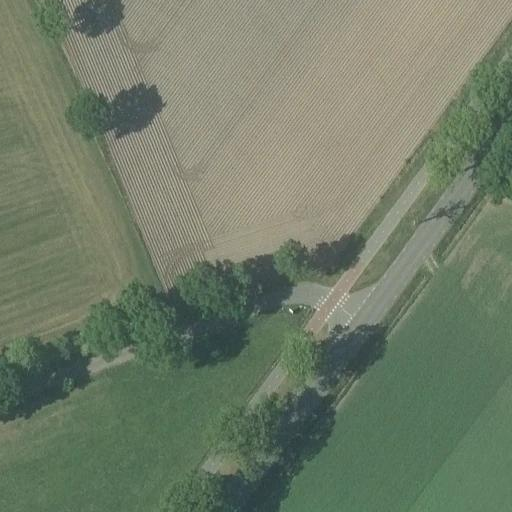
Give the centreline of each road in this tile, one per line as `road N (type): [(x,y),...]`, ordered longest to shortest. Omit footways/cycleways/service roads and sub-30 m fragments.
road 1 (unclassified): [(0,397),(285,295),(318,297),(359,326)]
road 2 (secondary): [(359,326),(511,118)]
road 3 (secondary): [(223,511),(359,326)]
